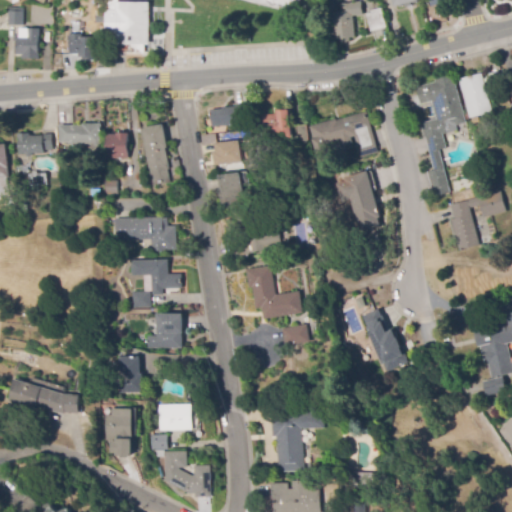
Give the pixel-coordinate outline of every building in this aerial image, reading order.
[(109,0),(121,0),(121,3),(142,3),(142,0),(153,0),(153,46),(118,46),(118,31),(108,31),(109,0)] [(299,0),(296,14),(242,0),(299,0)] [(434,8),(431,0),(450,0),(451,3),(434,8)] [(341,43),(340,39),(335,40),(331,14),(343,12),(342,5),(351,3),(362,1),(365,15),(353,17),(356,37),(350,38),(351,41),(341,43)] [(23,26),(8,25),(9,7),(24,7),(23,26)] [(368,15),(372,14),(372,11),(383,8),(388,28),(372,32),(368,15)] [(39,60),(22,59),(22,55),(16,55),(17,33),(20,34),(20,28),(40,30),(39,53),(40,53),(39,60)] [(94,59),(78,58),(78,55),(70,54),(71,34),(83,35),(82,37),(95,38),(94,59)] [(492,87),(488,72),(498,70),(502,85),(492,87)] [(470,119),(459,80),(481,74),(492,113),(470,119)] [(435,197),(429,172),(434,171),(422,124),(437,120),(433,107),(429,108),(428,103),(422,104),(417,87),(436,83),(435,80),(453,75),(463,113),(462,113),(465,123),(456,126),(458,131),(443,135),(446,149),(440,150),(450,193),(435,197)] [(212,128),(210,110),(223,109),(223,108),(236,107),(235,105),(245,104),(247,121),(240,121),(240,125),(212,128)] [(271,139),(270,130),(258,131),(257,116),(279,114),(279,111),(290,110),(292,137),(271,139)] [(317,162),(311,139),(312,139),(309,127),(336,119),(336,120),(367,112),(377,146),(359,151),(355,137),(351,138),(353,144),(340,147),(339,141),(325,145),(329,158),(317,162)] [(102,150),(91,149),(91,146),(72,146),(73,143),(60,143),(60,126),(84,126),(84,124),(102,124),(102,150)] [(475,134),(472,126),(478,124),(480,133),(475,134)] [(152,187),(143,128),(164,125),(168,148),(167,148),(170,169),(168,170),(170,178),(166,179),(167,184),(152,187)] [(296,141),(295,126),(306,125),(307,141),(296,141)] [(27,158),(27,155),(20,155),(19,134),(30,133),(30,136),(43,135),(52,134),(53,150),(44,150),(45,154),(32,154),(32,157),(27,158)] [(129,158),(107,158),(108,135),(117,135),(117,133),(129,133),(129,158)] [(215,165),(214,153),(218,153),(217,144),(240,142),(242,163),(215,165)] [(0,178),(0,144),(7,144),(9,168),(7,168),(8,178),(0,178)] [(471,162),(474,150),(477,150),(479,161),(471,162)] [(349,200),(356,231),(380,226),(368,171),(341,177),(342,181),(335,183),(339,202),(349,200)] [(30,186),(29,175),(33,175),(33,172),(37,172),(37,174),(47,174),(47,185),(30,186)] [(222,209),(220,191),(221,191),(219,177),(241,173),(246,206),(222,209)] [(476,185),(473,177),(478,175),(481,183),(476,185)] [(117,195),(105,195),(105,181),(118,181),(117,195)] [(460,251),(452,221),(456,220),(451,204),(501,190),(507,211),(484,218),(480,205),(470,208),(481,245),(460,251)] [(236,257),(233,246),(243,244),(242,240),(252,238),(249,225),(241,227),(239,217),(264,212),(268,230),(281,228),(284,241),(269,245),(270,249),(251,254),(236,257)] [(151,253),(151,240),(116,241),(115,219),(163,217),(163,219),(168,219),(168,226),(176,226),(177,250),(165,250),(165,252),(151,253)] [(152,296),(152,276),(132,276),(132,261),(169,260),(169,275),(183,274),(183,288),(164,289),(164,295),(152,296)] [(264,320),(263,308),(257,309),(254,287),(250,288),(247,270),(272,266),(277,295),(300,292),(304,313),(264,320)] [(133,308),(132,293),(150,292),(151,307),(133,308)] [(398,329),(411,362),(387,372),(364,315),(381,308),(390,332),(398,329)] [(182,349),(147,348),(147,337),(157,337),(157,314),(184,315),(184,333),(183,333),(182,349)] [(511,343),(507,344),(511,368),(511,373),(491,378),(488,363),(484,364),(475,327),(501,321),(501,317),(511,314),(511,343)] [(286,346),(283,329),(308,325),(311,342),(286,346)] [(121,393),(120,358),(140,357),(140,374),(142,374),(142,392),(121,393)] [(485,382),(507,377),(510,393),(489,398),(485,382)] [(65,414),(38,407),(37,410),(9,402),(16,380),(43,387),(65,395),(82,395),(79,414),(65,413),(65,414)] [(160,431),(159,406),(192,405),(193,430),(160,431)] [(133,457),(115,457),(115,453),(111,453),(111,442),(117,442),(117,441),(105,441),(106,415),(112,415),(112,410),(132,410),(132,439),(133,439),(133,457)] [(277,472),(276,437),(273,437),(272,416),(310,415),(311,429),(302,429),(304,471),(277,472)] [(151,450),(150,436),(167,435),(168,450),(151,450)] [(213,498),(196,498),(196,494),(190,494),(165,482),(165,452),(188,452),(189,468),(180,468),(180,469),(194,476),(196,476),(196,466),(213,466),(213,498)] [(321,511),(272,511),(272,483),(289,484),(289,489),(294,490),(294,482),(306,482),(306,489),(321,489),(321,511)] [(15,511),(24,502),(23,501),(27,495),(42,509),(47,502),(57,511),(69,509),(69,511),(15,511)]
